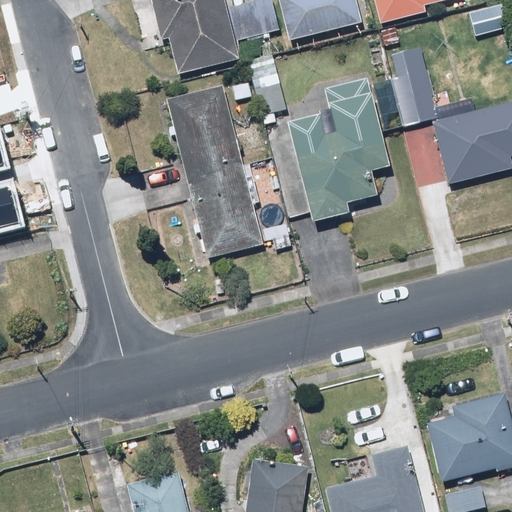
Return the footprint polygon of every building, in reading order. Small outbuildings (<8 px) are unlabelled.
[(173,84),(236,68),(218,0),(147,0),(160,48),(164,47),(173,84)] [(351,0),(275,0),(287,45),(358,26),(351,0)] [(377,0),(381,20),(469,3),(467,0),(377,0)] [(226,13),(234,43),(276,32),(269,2),(226,13)] [(400,129),(429,123),(443,187),(510,172),(508,162),(511,161),(511,104),(470,114),(467,102),(432,110),(423,71),(389,79),(400,129)] [(326,121),(284,130),(305,228),(345,219),(344,211),(373,205),(368,181),(387,177),(367,80),(320,90),(326,121)] [(258,245),(249,211),(256,209),(249,180),(241,182),(217,91),(162,106),(203,260),(258,245)] [(0,193),(0,224),(19,221),(12,191),(0,193)] [(511,471),(511,446),(500,396),(419,415),(436,489),(511,471)] [(418,511),(407,450),(368,458),(373,480),(323,491),(327,511),(418,511)] [(300,511),(307,471),(250,462),(241,511),(300,511)] [(124,511),(182,511),(173,475),(118,489),(124,511)] [(478,489),(440,499),(442,511),(477,511),(484,510),(478,489)]
